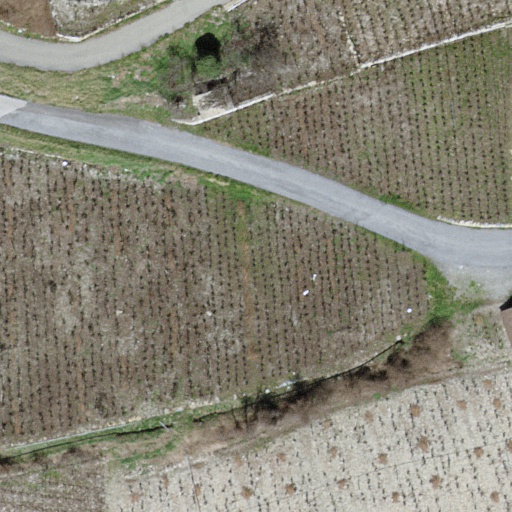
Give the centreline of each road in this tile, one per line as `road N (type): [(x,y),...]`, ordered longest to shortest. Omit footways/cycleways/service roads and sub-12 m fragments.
road 1 (unclassified): [(0,111),(268,175),(456,247),(511,248)]
road 2 (track): [(0,49),(46,59),(117,44),(197,0)]
